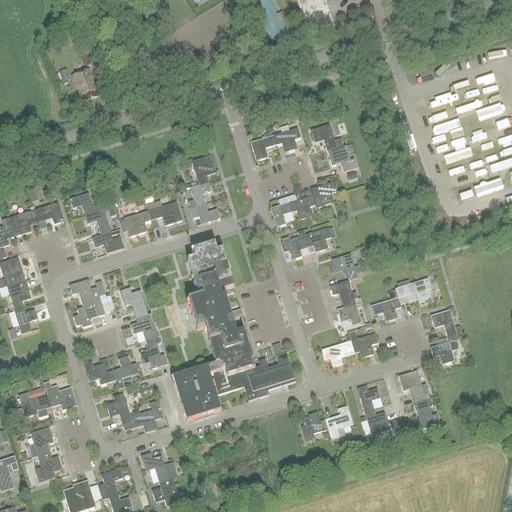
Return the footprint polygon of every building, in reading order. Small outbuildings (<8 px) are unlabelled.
[(284,34),(291,31),(283,15),(276,18),(267,0),(261,0),(253,4),(272,43),(285,37),(284,34)] [(93,64),(86,46),(77,50),(84,68),(93,64)] [(98,98),(93,85),(94,85),(88,71),(72,78),(80,99),(83,98),(85,103),(98,98)] [(322,139),(327,153),(337,150),(336,148),(343,146),(341,139),(334,141),(329,127),(310,132),(313,142),(322,139)] [(273,138),(276,148),(281,146),(284,155),(294,152),(292,143),(300,140),(297,130),(273,138)] [(262,152),(276,148),(273,138),(250,145),(256,164),(265,161),(262,152)] [(346,148),(337,150),(327,153),(331,168),(340,165),(343,174),(353,171),(357,170),(354,161),(350,162),(346,148)] [(190,190),(209,184),(207,178),(215,175),(210,158),(191,164),(199,187),(190,190)] [(347,174),(349,181),(359,178),(357,171),(347,174)] [(191,210),(205,205),(202,196),(211,193),(209,184),(190,190),(193,202),(189,203),(191,210)] [(334,184),(319,188),(315,189),(310,191),(311,194),(312,198),(312,201),(314,207),(315,210),(333,205),(331,195),(337,194),(334,184)] [(84,217),(94,213),(88,195),(70,201),(73,211),(81,208),(84,217)] [(288,205),(291,214),(292,214),(296,213),(299,222),(312,217),(309,209),(314,207),(312,201),(312,198),(307,199),(297,202),(295,196),(287,199),(289,205),(288,205)] [(282,217),(291,214),(288,205),(289,205),(287,199),(278,202),(280,208),(270,211),(276,229),(285,226),(285,225),(282,217)] [(148,213),(151,223),(165,218),(168,227),(182,223),(177,204),(148,213)] [(34,212),(37,222),(51,218),(54,227),(63,224),(57,205),(34,212)] [(205,205),(191,210),(190,210),(193,220),(198,218),(201,227),(220,221),(217,211),(208,214),(205,205)] [(100,237),(110,234),(103,211),(94,214),(94,213),(84,217),(87,226),(96,223),(100,237)] [(28,225),(37,222),(34,212),(10,220),(16,238),(31,234),(28,225)] [(144,225),(151,223),(148,213),(124,220),(130,239),(147,234),(144,225)] [(7,241),(16,238),(10,220),(2,222),(4,228),(0,229),(0,250),(9,247),(7,241)] [(307,247),(308,250),(313,248),(315,255),(328,251),(325,241),(331,240),(331,238),(328,230),(328,229),(304,237),(307,247)] [(307,247),(304,237),(303,232),(297,234),(298,239),(280,244),(284,254),(289,252),(292,262),(301,259),(299,252),(308,250),(307,247)] [(110,234),(100,237),(91,240),(94,250),(104,247),(107,256),(124,250),(120,239),(113,241),(110,234)] [(268,370),(266,362),(265,361),(258,363),(259,367),(255,369),(248,348),(241,326),(233,328),(231,321),(243,317),(240,310),(229,314),(222,292),(233,289),(219,245),(191,253),(193,260),(187,262),(198,298),(187,302),(196,332),(203,330),(215,366),(207,368),(204,368),(204,367),(200,368),(201,370),(196,371),(195,369),(192,371),(192,372),(188,374),(172,379),(186,423),(220,412),(216,398),(243,389),(248,404),(269,397),(267,393),(295,384),(290,366),(289,367),(285,356),(284,356),(275,359),(278,367),(268,370)] [(350,256),(331,262),(335,274),(344,271),(348,283),(348,282),(357,280),(356,274),(360,273),(358,267),(354,268),(350,256)] [(19,259),(0,265),(5,282),(0,284),(0,282),(0,290),(7,289),(22,284),(19,275),(23,274),(19,259)] [(425,292),(429,291),(430,290),(427,281),(409,286),(408,282),(396,285),(398,290),(395,290),(398,300),(399,300),(416,295),(418,304),(428,301),(425,292)] [(95,305),(94,303),(93,300),(99,298),(105,297),(101,283),(95,285),(96,290),(91,292),(90,288),(88,282),(69,288),(72,298),(78,296),(83,309),(85,308),(95,305)] [(348,283),(330,288),(333,297),(339,296),(343,310),(346,309),(356,306),(354,301),(358,299),(356,293),(352,294),(348,282),(348,283)] [(7,289),(14,313),(24,310),(22,301),(30,298),(26,283),(22,284),(7,289)] [(138,319),(148,316),(140,292),(131,295),(129,290),(120,293),(124,308),(133,305),(138,319)] [(85,308),(83,309),(77,311),(79,317),(73,319),(76,328),(82,326),(83,330),(93,327),(91,321),(99,319),(105,317),(100,301),(99,298),(93,300),(94,303),(95,305),(85,308)] [(399,300),(398,300),(370,308),(374,318),(382,315),(385,325),(395,322),(392,313),(401,310),(399,300)] [(343,310),(337,312),(341,324),(349,322),(351,328),(365,324),(363,317),(359,318),(356,306),(346,309),(343,310)] [(26,315),(24,310),(14,313),(22,337),(32,334),(29,324),(38,321),(35,312),(26,315)] [(449,312),(430,318),(434,331),(443,328),(446,339),(456,336),(456,335),(454,329),(449,312)] [(142,334),(145,343),(159,339),(157,332),(153,333),(148,316),(138,319),(139,324),(130,327),(133,337),(142,334)] [(18,338),(16,335),(15,330),(8,332),(11,340),(18,338)] [(351,342),(355,341),(357,341),(354,333),(353,333),(349,334),(351,342)] [(350,343),(354,356),(359,354),(361,360),(373,357),(371,347),(377,345),(374,336),(350,343)] [(448,344),(430,350),(433,360),(439,358),(442,367),(454,363),(451,353),(457,351),(455,343),(458,342),(458,341),(456,336),(446,339),(448,344)] [(160,357),(157,345),(160,344),(159,339),(145,343),(148,352),(139,354),(142,364),(149,362),(152,371),(167,366),(164,356),(160,357)] [(340,360),(354,356),(350,343),(321,352),(324,362),(330,360),(333,369),(342,366),(340,360)] [(112,373),(115,383),(122,381),(139,375),(136,365),(130,367),(128,358),(117,361),(120,370),(112,373)] [(107,374),(106,369),(109,368),(107,360),(100,363),(101,366),(93,369),(92,363),(84,365),(89,381),(97,378),(100,387),(115,383),(112,373),(107,374)] [(416,373),(398,379),(402,393),(408,391),(413,405),(415,404),(425,402),(430,400),(425,386),(421,387),(416,373)] [(125,389),(122,381),(115,383),(118,391),(125,389)] [(366,388),(356,391),(364,416),(365,420),(375,417),(371,403),(380,400),(377,391),(368,394),(366,388)] [(47,397),(51,410),(60,407),(62,413),(77,408),(71,389),(53,395),(52,391),(46,393),(47,397)] [(51,410),(47,397),(30,402),(27,395),(18,398),(22,411),(19,411),(20,416),(23,415),(25,419),(37,416),(38,420),(48,417),(46,411),(51,410)] [(132,425),(130,419),(123,396),(113,399),(114,404),(106,407),(109,417),(118,414),(122,428),(132,425)] [(415,404),(413,405),(415,412),(416,412),(419,421),(418,421),(421,431),(440,426),(436,415),(431,417),(429,408),(432,407),(430,400),(425,402),(415,404)] [(132,425),(122,428),(124,434),(143,428),(145,436),(154,433),(152,423),(160,420),(157,411),(160,410),(158,403),(149,406),(151,412),(140,416),(139,412),(133,414),(134,418),(130,419),(132,425)] [(339,417),(325,422),(326,424),(325,424),(328,432),(327,432),(330,441),(339,439),(337,432),(352,427),(346,408),(337,411),(339,417)] [(310,426),(301,429),(304,439),(307,438),(327,432),(328,432),(325,424),(326,424),(325,422),(320,423),(317,414),(307,417),(310,426)] [(375,417),(365,420),(366,422),(370,437),(367,438),(369,444),(372,443),(372,444),(383,441),(381,434),(390,431),(386,419),(384,414),(375,417)] [(37,459),(50,455),(47,446),(53,444),(49,430),(30,436),(37,459)] [(5,432),(0,433),(0,442),(1,445),(8,443),(5,432)] [(145,474),(153,471),(158,484),(168,481),(172,480),(167,466),(163,467),(161,461),(165,460),(162,451),(156,454),(158,459),(152,461),(150,455),(140,459),(145,474)] [(50,455),(37,459),(40,469),(35,471),(38,482),(44,480),(45,484),(54,481),(52,474),(61,471),(57,458),(52,460),(50,455)] [(0,462),(0,492),(1,495),(14,490),(7,467),(16,464),(14,458),(0,462)] [(108,501),(118,498),(114,484),(122,481),(119,471),(101,477),(104,486),(97,488),(102,502),(108,500),(108,501)] [(176,506),(172,494),(176,493),(172,480),(168,481),(158,484),(160,490),(151,493),(154,503),(163,500),(166,509),(176,506)] [(72,489),(62,492),(69,511),(87,511),(96,509),(87,483),(72,488),(72,489)] [(118,498),(108,501),(111,511),(129,511),(129,510),(132,509),(129,500),(120,503),(118,498)]
